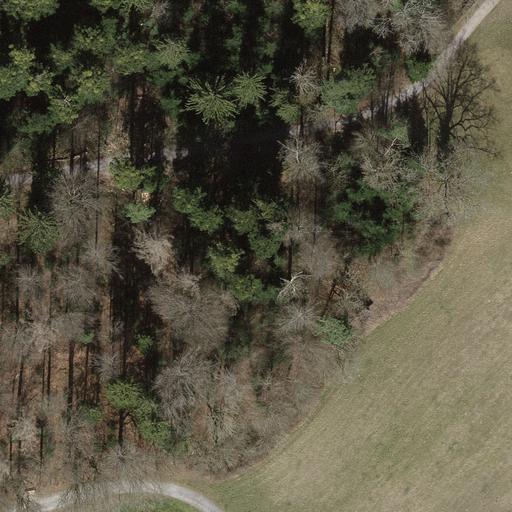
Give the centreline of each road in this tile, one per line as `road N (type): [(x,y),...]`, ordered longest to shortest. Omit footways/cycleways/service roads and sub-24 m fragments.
road 1 (track): [(0,184),(378,112),(424,79),(496,0)]
road 2 (track): [(215,511),(183,492),(131,484),(24,511)]
